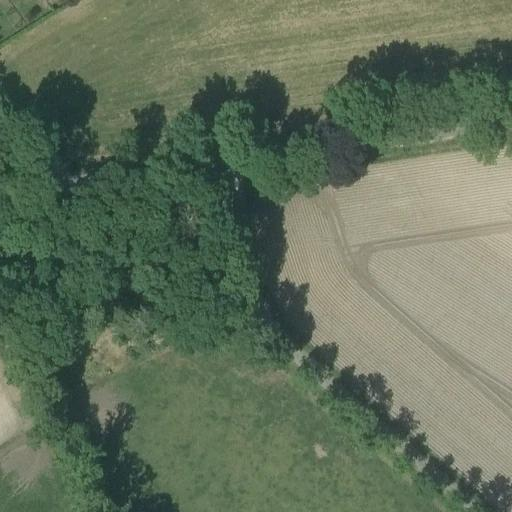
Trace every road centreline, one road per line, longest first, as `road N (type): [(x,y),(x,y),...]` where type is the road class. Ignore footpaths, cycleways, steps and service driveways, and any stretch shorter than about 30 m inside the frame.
road 1 (unclassified): [(480,511),(260,316),(244,289),(222,166)]
road 2 (tertiary): [(222,166),(511,121)]
road 3 (tertiary): [(0,196),(222,166)]
